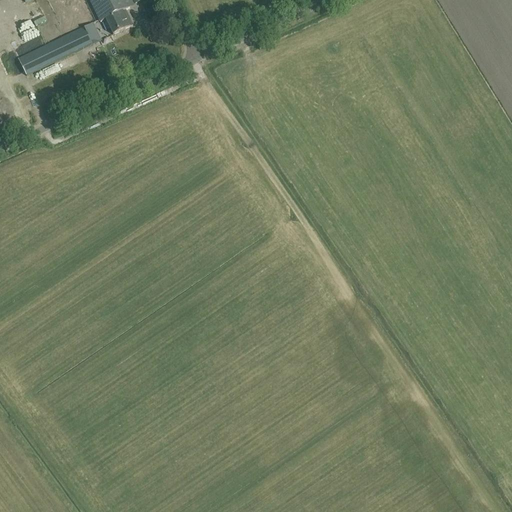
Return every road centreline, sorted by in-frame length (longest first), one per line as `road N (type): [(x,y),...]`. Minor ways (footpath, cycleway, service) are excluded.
road 1 (unclassified): [(0,148),(197,58)]
road 2 (unclassified): [(197,58),(325,0)]
